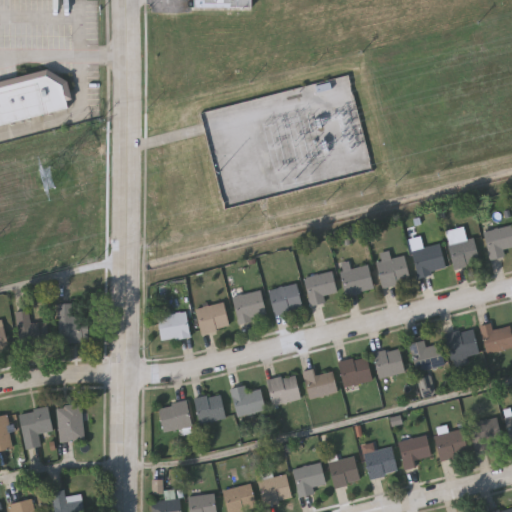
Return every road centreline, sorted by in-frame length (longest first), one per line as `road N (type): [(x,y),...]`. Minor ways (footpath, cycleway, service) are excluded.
road 1 (secondary): [(128,0),(126,511)]
road 2 (residential): [(128,374),(181,373),(511,288)]
road 3 (residential): [(369,511),(511,475)]
road 4 (residential): [(128,374),(0,387)]
